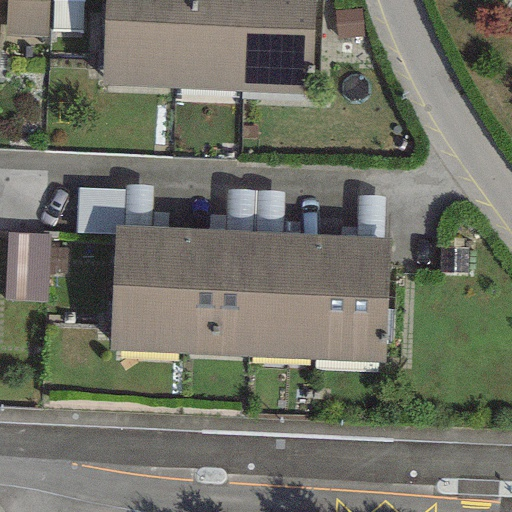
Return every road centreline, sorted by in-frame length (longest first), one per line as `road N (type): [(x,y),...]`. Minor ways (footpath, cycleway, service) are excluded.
road 1 (tertiary): [(15,457),(511,492)]
road 2 (residential): [(511,226),(470,172),(384,22),(380,0)]
